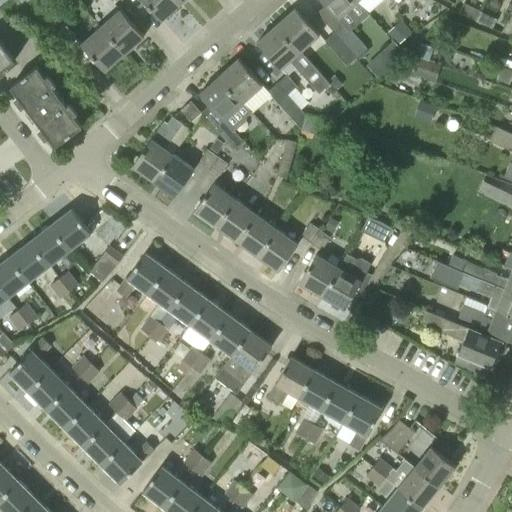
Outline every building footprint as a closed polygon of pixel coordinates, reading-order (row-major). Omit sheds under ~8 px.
[(144,0),(162,20),(180,4),(176,0),(144,0)] [(339,18),(358,1),(357,0),(322,0),(327,5),(339,18)] [(478,21),(483,12),(464,3),(459,12),(478,21)] [(367,48),(339,18),(327,5),(318,13),(335,32),(357,57),(367,48)] [(301,52),(321,34),(297,7),(277,25),(301,52)] [(124,54),(144,36),(121,8),(100,26),(124,54)] [(492,28),(497,19),(494,17),(483,12),(478,21),(492,28)] [(402,46),(413,36),(402,23),(390,34),(402,46)] [(67,46),(76,37),(66,25),(57,34),(67,46)] [(331,85),(313,66),(300,52),(301,52),(277,25),(258,42),(287,75),(296,66),(321,94),(331,85)] [(105,71),(124,54),(100,26),(81,43),(105,71)] [(347,66),(357,57),(335,32),(325,41),(347,66)] [(0,71),(14,60),(0,41),(0,71)] [(243,103),(264,85),(240,58),(220,76),(243,103)] [(436,84),(441,67),(420,59),(415,76),(436,84)] [(38,120),(47,131),(58,144),(85,124),(75,112),(73,109),(61,95),(50,81),(38,66),(11,86),(23,101),(30,110),(25,114),(31,121),(33,124),(38,120)] [(337,89),(343,84),(335,75),(329,80),(337,89)] [(213,107),(224,120),(243,103),(220,76),(201,92),(213,107)] [(278,103),(303,131),(307,117),(291,98),(299,90),(296,87),(295,84),(289,77),(270,93),(278,103)] [(430,123),(437,106),(420,100),(414,117),(430,123)] [(192,121),(202,112),(191,101),(181,109),(192,121)] [(235,153),(245,144),(224,120),(213,107),(203,115),(235,153)] [(183,123),(173,116),(168,123),(165,121),(153,138),(133,165),(154,180),(173,153),(166,147),(183,123)] [(321,121),(307,117),(303,131),(317,135),(321,121)] [(511,133),(497,126),(491,140),(511,150),(511,133)] [(297,142),(288,139),(287,141),(284,151),(277,175),(287,178),(297,142)] [(217,154),(224,145),(218,140),(211,149),(217,154)] [(209,168),(218,156),(208,150),(199,161),(209,168)] [(175,195),(195,168),(173,153),(154,180),(175,195)] [(229,164),(226,162),(219,157),(218,156),(209,168),(220,176),(229,164)] [(511,206),(511,183),(487,174),(485,176),(478,191),(511,206)] [(217,225),(237,198),(215,182),(195,209),(217,225)] [(237,240),(258,213),(237,198),(217,225),(237,240)] [(71,250),(93,233),(73,208),(52,225),(71,250)] [(258,254),(277,227),(258,213),(237,240),(258,254)] [(386,242),(394,231),(367,217),(359,230),(386,242)] [(333,236),(341,224),(333,218),(325,230),(333,236)] [(311,222),(301,235),(311,242),(321,230),(311,222)] [(50,266),(71,250),(52,225),(31,241),(50,266)] [(279,269),(299,242),(277,227),(258,254),(279,269)] [(331,237),(321,230),(311,242),(322,250),(331,237)] [(30,281),(50,266),(31,241),(10,257),(30,281)] [(122,256),(109,246),(103,253),(96,264),(89,271),(102,282),(117,265),(122,256)] [(148,294),(168,269),(146,253),(117,290),(126,297),(136,285),(148,294)] [(323,295),(340,266),(317,253),(300,282),(323,295)] [(345,255),(340,266),(323,295),(345,308),(356,289),(365,272),(368,267),(345,255)] [(0,285),(9,297),(30,281),(10,257),(0,264),(0,285)] [(498,274),(455,258),(452,265),(511,289),(511,267),(506,265),(505,267),(501,266),(498,274)] [(451,267),(437,260),(431,277),(461,289),(463,284),(491,296),(489,302),(511,312),(511,289),(452,265),(451,267)] [(159,303),(151,315),(158,320),(188,284),(168,269),(148,294),(159,303)] [(70,291),(79,284),(69,271),(60,278),(70,291)] [(365,272),(356,289),(362,293),(372,275),(365,272)] [(61,298),(70,291),(60,278),(51,285),(61,298)] [(190,325),(209,299),(188,284),(158,320),(148,333),(159,342),(178,317),(190,325)] [(0,304),(9,297),(0,285),(0,304)] [(210,341),(230,315),(209,299),(190,325),(210,341)] [(511,312),(489,302),(484,313),(464,304),(462,309),(456,323),(511,344),(511,312)] [(29,323),(38,316),(28,303),(19,310),(29,323)] [(20,330),(29,323),(19,310),(10,317),(20,330)] [(148,333),(158,320),(151,315),(142,328),(148,333)] [(232,356),(250,330),(230,315),(210,341),(223,350),(232,356)] [(496,363),(500,352),(497,351),(499,346),(426,318),(423,324),(463,342),(454,362),(467,369),(485,379),(492,365),(493,362),(496,363)] [(237,394),(272,346),(250,330),(232,356),(216,378),(237,394)] [(0,359),(15,344),(3,332),(0,335),(0,359)] [(29,391),(52,368),(41,357),(51,345),(43,337),(10,372),(29,391)] [(183,360),(192,366),(202,352),(193,346),(183,360)] [(81,375),(93,364),(84,355),(73,367),(81,375)] [(208,374),(216,363),(215,362),(206,355),(195,368),(201,373),(203,371),(208,374)] [(298,398),(308,383),(315,370),(291,356),(267,398),(281,406),(289,393),(298,398)] [(93,364),(81,375),(89,383),(101,372),(93,364)] [(48,409),(70,386),(52,368),(29,391),(48,409)] [(298,398),(310,405),(321,411),(337,382),(315,370),(308,383),(298,398)] [(344,424),(360,395),(337,382),(321,411),(344,424)] [(66,427),(88,405),(70,386),(48,409),(66,427)] [(117,412),(129,400),(122,392),(110,406),(117,412)] [(225,427),(243,402),(231,393),(213,417),(225,427)] [(360,450),(383,408),(360,395),(344,424),(358,431),(350,444),(360,450)] [(124,441),(115,431),(138,408),(129,400),(117,412),(106,423),(84,445),(102,463),(132,435),(131,434),(124,441)] [(240,429),(254,411),(245,404),(232,422),(240,429)] [(84,445),(106,423),(88,405),(66,427),(84,445)] [(305,438),(314,423),(305,418),(296,433),(305,438)] [(398,453),(414,432),(399,419),(392,428),(380,439),(398,453)] [(315,443),(324,428),(314,423),(305,438),(315,443)] [(142,446),(132,435),(102,463),(121,482),(155,449),(147,441),(142,446)] [(439,486),(455,466),(431,446),(415,467),(439,486)] [(184,463),(193,469),(203,455),(195,448),(184,463)] [(202,475),(212,463),(203,455),(193,469),(202,475)] [(396,470),(380,458),(373,467),(386,478),(398,487),(398,486),(423,506),(439,486),(415,467),(405,459),(396,470)] [(0,498),(19,480),(1,462),(0,462),(0,498)] [(164,505),(183,481),(163,465),(144,490),(164,505)] [(379,486),(386,478),(373,467),(366,475),(379,486)] [(324,484),(330,477),(320,469),(314,476),(324,484)] [(302,493),(308,485),(288,470),(277,484),(296,501),(302,493)] [(19,480),(0,498),(0,511),(22,511),(37,498),(19,480)] [(225,494),(234,501),(244,487),(235,480),(225,494)] [(172,511),(190,511),(203,495),(183,481),(164,505),(172,511)] [(307,509),(317,492),(308,485),(302,493),(296,501),(307,509)] [(388,511),(417,511),(423,506),(398,486),(398,487),(382,506),(388,511)] [(243,507),(253,494),(244,487),(234,501),(243,507)] [(221,511),(222,510),(203,495),(190,511),(221,511)] [(50,511),(37,498),(22,511),(50,511)] [(357,511),(360,508),(347,498),(340,507),(346,511),(357,511)]
